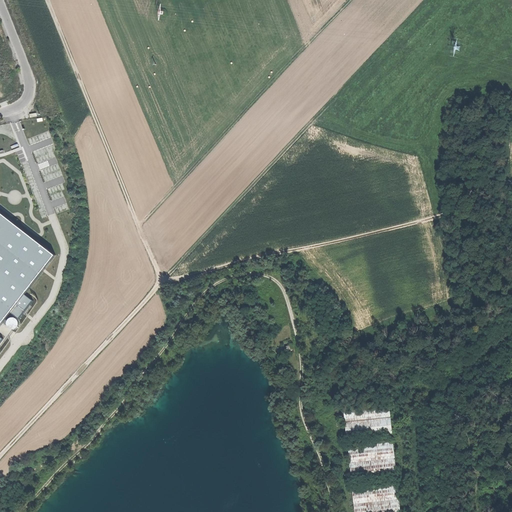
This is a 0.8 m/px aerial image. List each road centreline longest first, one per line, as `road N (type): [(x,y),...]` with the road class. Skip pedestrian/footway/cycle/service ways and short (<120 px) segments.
road 1 (track): [(511,183),(480,189),(442,215),(162,282),(0,457)]
road 2 (track): [(331,511),(299,401),(287,299),(275,280),(255,273),(223,279),(189,307),(115,412),(20,511)]
road 3 (track): [(140,228),(347,0)]
road 4 (track): [(47,0),(162,282)]
road 5 (unclassified): [(0,113),(30,92),(0,2)]
